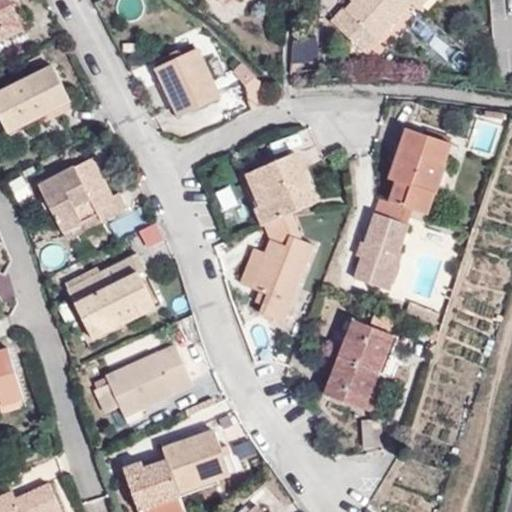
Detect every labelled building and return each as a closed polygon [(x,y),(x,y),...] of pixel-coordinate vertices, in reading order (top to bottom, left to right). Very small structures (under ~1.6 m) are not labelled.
[(20,2),(19,0),(0,0),(0,48),(27,35),(13,6),(20,2)] [(412,2),(409,0),(357,0),(355,3),(352,2),(346,8),(343,6),(331,21),(366,52),(412,2)] [(409,0),(412,2),(419,8),(426,0),(409,0)] [(219,98),(197,49),(158,68),(181,116),(219,98)] [(71,100),(52,66),(0,93),(0,114),(10,132),(71,100)] [(504,112),(486,110),(484,116),(503,119),(504,112)] [(413,209),(427,213),(452,143),(407,129),(390,179),(397,181),(390,201),(413,209)] [(298,152),(256,169),(271,202),(261,206),(255,209),(263,226),(292,213),(319,201),(298,152)] [(39,186),(63,232),(98,214),(101,220),(127,208),(119,192),(113,196),(92,158),(39,186)] [(271,202),(256,169),(245,174),(261,206),(271,202)] [(413,209),(390,201),(380,198),(365,243),(361,243),(357,255),(363,257),(355,279),(390,290),(401,256),(399,255),(413,209)] [(303,240),(292,213),(263,226),(270,241),(265,253),(261,252),(249,286),(259,291),(268,294),(264,304),(260,313),(285,322),(314,244),(303,240)] [(98,214),(63,232),(68,241),(102,223),(101,220),(98,214)] [(109,287),(101,273),(68,290),(74,303),(76,303),(94,340),(162,304),(149,281),(145,284),(139,273),(146,269),(139,255),(115,266),(122,281),(109,287)] [(115,266),(101,273),(109,287),(122,281),(115,266)] [(254,301),(264,304),(268,294),(259,291),(254,301)] [(331,353),(378,372),(399,318),(376,309),(370,326),(355,320),(348,340),(337,336),(331,353)] [(106,375),(109,383),(120,407),(125,417),(173,395),(171,391),(192,380),(175,344),(106,375)] [(8,348),(0,350),(0,402),(2,407),(24,400),(8,348)] [(364,409),(378,372),(331,353),(323,369),(333,373),(325,394),(364,409)] [(120,407),(109,383),(94,390),(105,414),(120,407)] [(178,491),(231,472),(214,431),(162,449),(166,460),(144,468),(142,461),(124,468),(139,511),(185,511),(180,497),(178,491)] [(99,460),(103,472),(123,462),(119,450),(99,460)] [(233,478),(231,472),(178,491),(180,497),(233,478)] [(0,511),(61,511),(49,483),(16,497),(13,490),(0,496),(0,511)]
